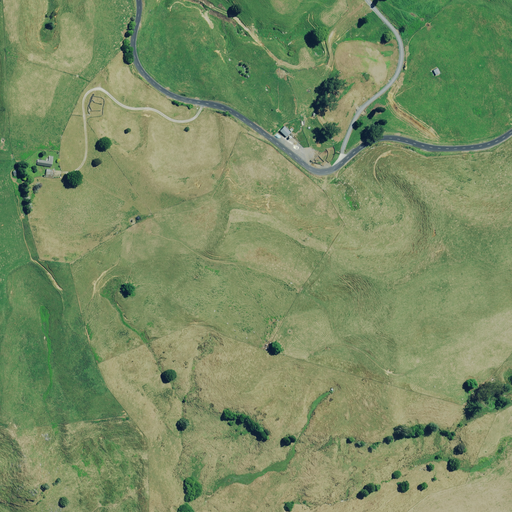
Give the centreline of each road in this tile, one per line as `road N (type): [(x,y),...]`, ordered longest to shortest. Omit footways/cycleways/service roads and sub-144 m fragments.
road 1 (unclassified): [(138,0),(134,58),(153,84),(236,115),(311,170),(330,171),(379,139),(461,148),(511,131)]
road 2 (track): [(54,172),(69,173),(84,160),(82,104),(94,89),(179,122),(203,103)]
road 3 (track): [(366,0),(398,38),(402,62),(355,116),(340,164)]
